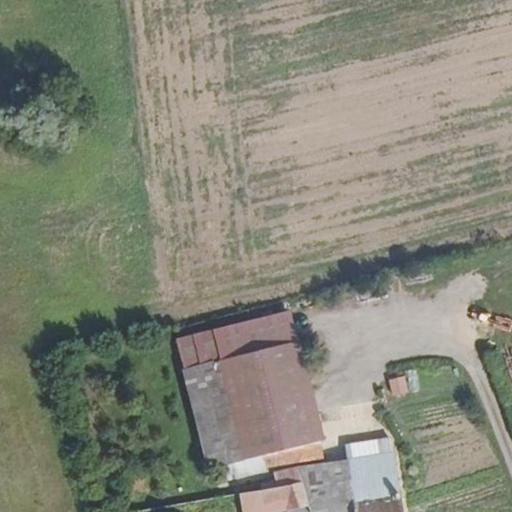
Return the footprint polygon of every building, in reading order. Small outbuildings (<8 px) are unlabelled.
[(183,344),(187,359),(211,355),(305,334),(299,318),(272,323),(218,335),(212,337),(183,344)] [(208,460),(218,457),(263,448),(324,435),(326,435),(305,334),(211,355),(187,359),(208,460)] [(263,448),(218,457),(222,472),(267,464),(265,460),(325,453),(324,435),(263,448)] [(404,511),(395,437),(350,442),(350,458),(308,463),(277,468),(280,483),(304,480),(308,501),(309,511),(310,511),(321,507),(321,511),(404,511)] [(304,480),(280,483),(265,486),(269,508),(308,501),(304,480)]
